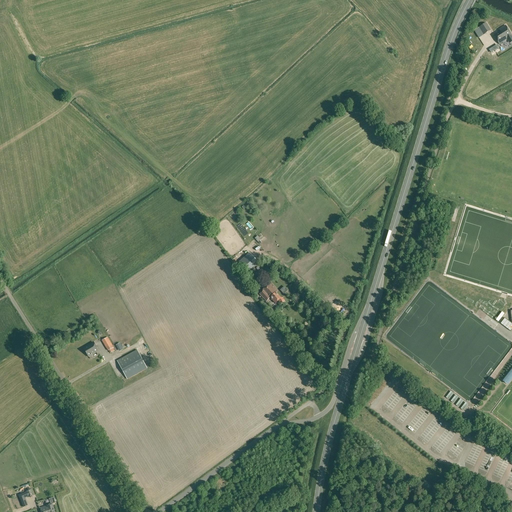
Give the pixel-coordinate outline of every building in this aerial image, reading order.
[(490,30),(486,23),(479,27),(483,35),(490,30)] [(499,44),(501,43),(508,38),(511,36),(505,25),(501,28),(493,34),(499,44)] [(483,35),(479,27),(474,30),(478,38),(483,35)] [(247,273),(258,263),(249,252),(237,263),(247,273)] [(262,291),(260,294),(266,301),(270,298),(276,303),(278,301),(281,304),(285,300),(282,297),(281,298),(276,292),(277,291),(270,283),(262,291)] [(109,350),(110,353),(115,351),(113,348),(114,347),(108,337),(102,340),(108,351),(109,350)] [(84,348),(89,357),(98,351),(93,342),(84,348)] [(117,361),(127,380),(147,369),(137,350),(117,361)] [(511,368),(502,381),(508,385),(511,378),(511,368)] [(27,495),(28,498),(34,495),(32,489),(25,492),(26,492),(27,495)]
